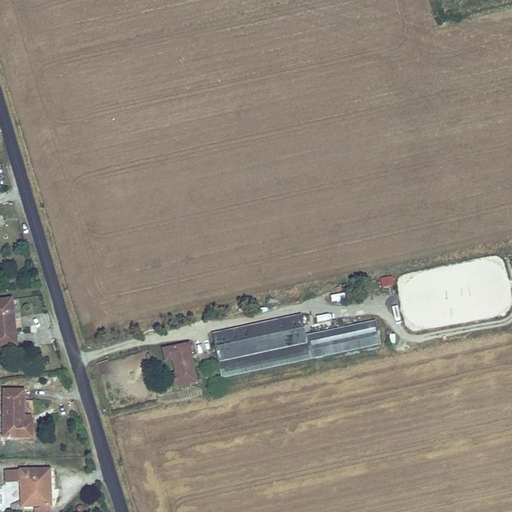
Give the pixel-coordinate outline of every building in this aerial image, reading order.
[(12,308),(0,309),(0,353),(18,351),(12,308)] [(300,311),(211,332),(217,359),(306,338),(300,311)] [(187,344),(163,350),(165,361),(172,360),(176,374),(169,376),(171,387),(196,381),(187,344)] [(25,394),(6,394),(5,438),(34,440),(34,424),(25,424),(25,394)] [(47,469),(23,470),(25,506),(53,504),(53,495),(48,495),(47,469)]
